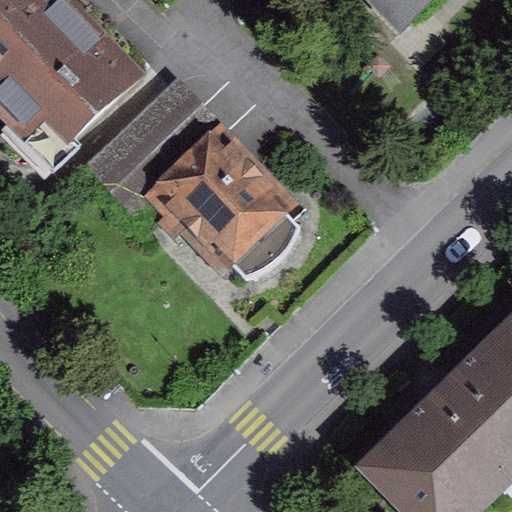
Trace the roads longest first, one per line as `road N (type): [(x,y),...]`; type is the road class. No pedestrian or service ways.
road 1 (tertiary): [(511,189),(177,511)]
road 2 (tertiary): [(171,511),(0,341)]
